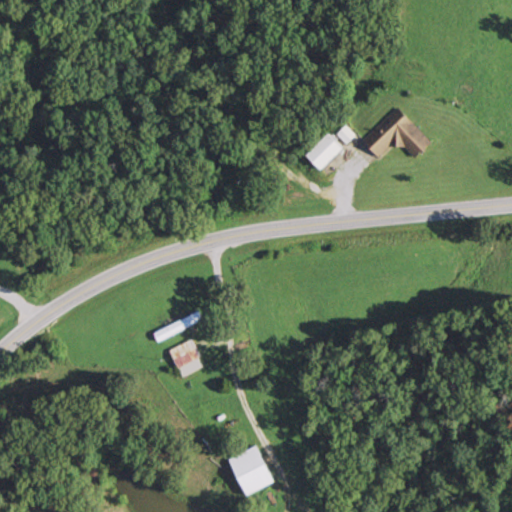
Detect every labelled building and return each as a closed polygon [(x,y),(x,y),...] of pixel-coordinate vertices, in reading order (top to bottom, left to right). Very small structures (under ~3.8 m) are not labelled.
[(364,139),(381,157),(398,140),(416,160),(434,144),(400,107),(364,139)] [(345,148),(330,133),(307,156),(322,170),(345,148)] [(155,330),(158,340),(205,322),(201,312),(155,330)] [(171,350),(184,377),(205,366),(192,340),(171,350)] [(248,495),(276,482),(260,445),(231,458),(248,495)]
